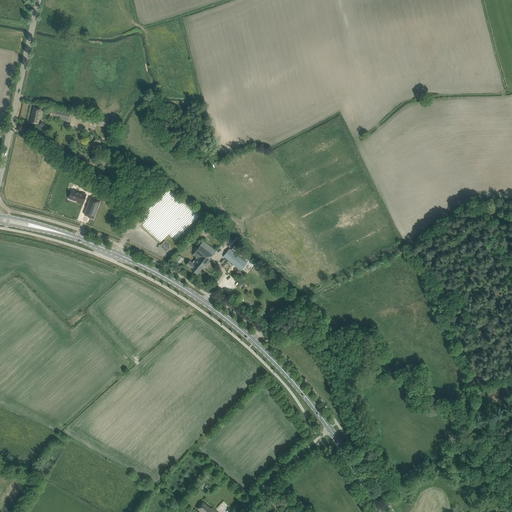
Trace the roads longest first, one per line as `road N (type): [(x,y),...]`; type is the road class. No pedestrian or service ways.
road 1 (secondary): [(381,511),(302,392),(222,315),(105,249),(0,219)]
road 2 (tertiary): [(0,176),(39,0)]
road 3 (track): [(239,511),(330,428)]
